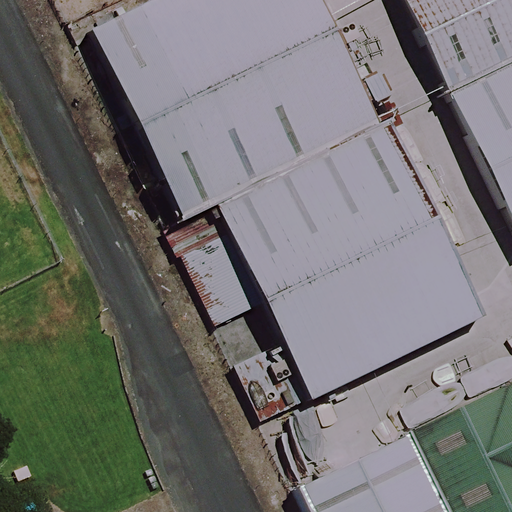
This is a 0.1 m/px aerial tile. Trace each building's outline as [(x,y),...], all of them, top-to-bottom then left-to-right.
[(342,141),(272,0),(148,0),(58,44),(152,233),(342,141)] [(511,0),(359,0),(491,266),(511,256),(511,0)] [(437,334),(342,141),(173,223),(268,416),(437,334)] [(511,511),(511,381),(386,443),(420,511),(511,511)] [(385,511),(357,454),(270,497),(277,511),(385,511)]
